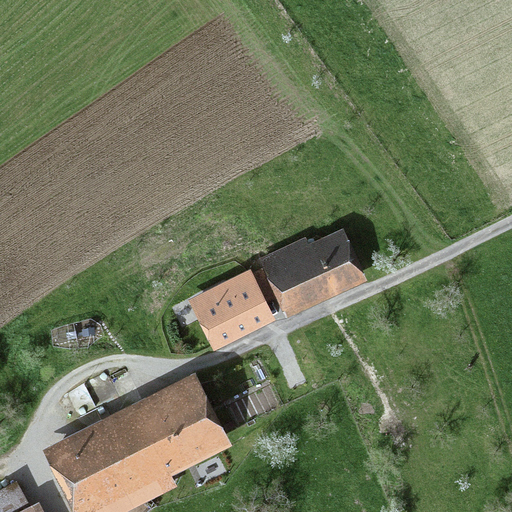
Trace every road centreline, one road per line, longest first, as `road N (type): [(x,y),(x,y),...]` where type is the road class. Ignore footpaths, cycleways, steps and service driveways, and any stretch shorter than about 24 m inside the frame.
road 1 (track): [(511,220),(208,362),(113,361),(72,377),(44,406),(22,454),(0,468)]
road 2 (track): [(445,253),(511,437)]
